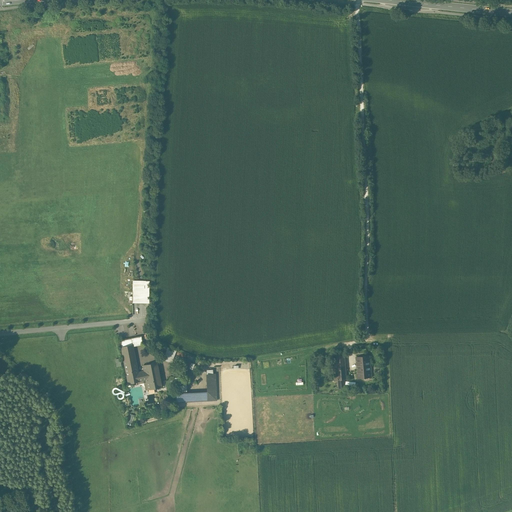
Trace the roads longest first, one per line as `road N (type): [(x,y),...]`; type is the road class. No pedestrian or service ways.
road 1 (track): [(357,0),(366,332),(362,341),(337,345)]
road 2 (secondary): [(390,0),(511,12)]
